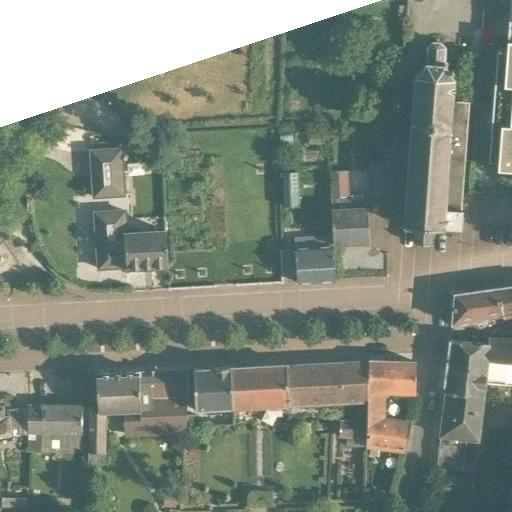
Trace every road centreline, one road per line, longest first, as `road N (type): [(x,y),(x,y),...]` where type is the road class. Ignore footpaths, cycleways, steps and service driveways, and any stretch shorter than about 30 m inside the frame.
road 1 (residential): [(0,319),(391,298),(430,283)]
road 2 (residential): [(430,283),(432,335),(407,511)]
